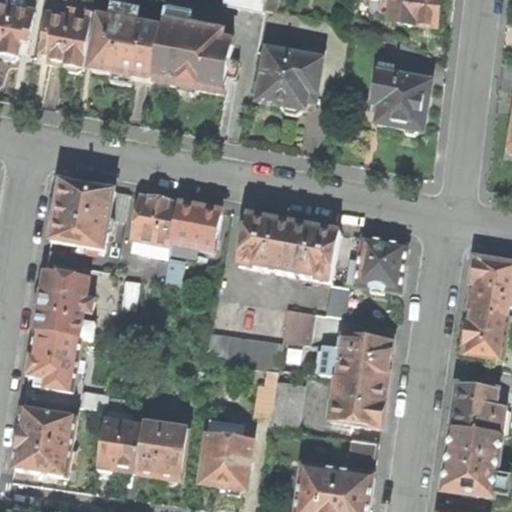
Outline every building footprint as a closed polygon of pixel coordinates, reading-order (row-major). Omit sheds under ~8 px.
[(19,1),(13,0),(0,0),(0,57),(1,57),(4,62),(13,64),(19,60),(22,43),(30,44),(35,15),(17,12),(19,1)] [(225,0),(224,8),(265,15),(267,0),(225,0)] [(392,0),(390,23),(436,28),(438,9),(439,0),(392,0)] [(50,48),(49,57),(48,65),(58,67),(66,69),(66,70),(69,74),(79,75),(82,73),(82,71),(84,72),(92,14),(68,10),(66,20),(47,17),(43,47),(50,48)] [(113,25),(100,23),(91,73),(112,77),(111,85),(119,86),(131,88),(132,81),(153,85),(163,33),(138,29),(140,17),(115,12),(113,25)] [(193,17),(166,12),(163,33),(153,85),(180,89),(180,93),(179,97),(197,100),(198,95),(198,93),(225,98),(228,79),(237,80),(238,72),(240,64),(231,63),(234,46),(222,44),(224,36),(191,30),(193,17)] [(42,56),(49,57),(50,48),(43,47),(42,56)] [(300,58),(268,52),(258,104),(272,106),(282,109),(282,111),(285,116),(296,119),(302,114),(302,112),(306,113),(309,95),(317,97),(326,51),(302,47),(300,58)] [(413,80),(379,73),(372,106),(376,106),(380,107),(377,125),(381,126),(403,131),(407,137),(415,139),(420,134),(423,134),(433,85),(413,81),(413,80)] [(62,185),(59,205),(57,205),(50,244),(78,249),(106,254),(111,222),(116,195),(62,185)] [(130,197),(116,195),(111,222),(125,225),(130,197)] [(135,241),(171,248),(178,206),(141,200),(134,241),(135,241)] [(223,214),(178,206),(171,248),(203,253),(216,255),(220,234),(223,214)] [(265,221),(248,219),(239,267),(256,270),(287,276),(319,282),(333,284),(342,235),(328,233),(296,227),(265,221)] [(169,261),(171,248),(135,241),(134,249),(141,250),(140,256),(149,257),(169,261)] [(402,288),(409,248),(363,241),(356,288),(372,291),(372,294),(385,296),(386,292),(401,295),(402,288)] [(171,248),(169,261),(186,264),(201,266),(203,253),(171,248)] [(186,264),(169,261),(164,287),(168,288),(181,290),(186,264)] [(474,285),(470,313),(510,319),(511,310),(511,309),(511,266),(477,261),(474,285)] [(85,324),(86,315),(88,302),(91,282),(47,275),(36,334),(82,341),(85,324)] [(140,285),(126,283),(123,310),(137,312),(140,285)] [(349,291),(332,288),(328,317),(345,320),(349,291)] [(284,344),(310,348),(315,315),(288,312),(284,344)] [(506,346),(510,319),(470,313),(466,334),(463,356),(504,362),(506,346)] [(94,343),(97,325),(85,324),(82,341),(83,342),(94,343)] [(36,380),(47,382),(77,386),(83,342),(82,341),(36,334),(29,379),(36,380)] [(270,373),(279,374),(283,346),(210,337),(206,363),(210,364),(270,373)] [(343,349),(339,380),(389,387),(395,345),(370,342),(345,338),(343,349)] [(319,378),(337,380),(339,380),(343,349),(339,349),(339,351),(324,349),(319,378)] [(256,418),(272,421),(277,386),(279,374),(270,373),(268,389),(260,387),(256,418)] [(35,389),(45,390),(46,386),(47,382),(36,380),(35,389)] [(339,380),(337,380),(331,423),(362,428),(383,431),(389,387),(339,380)] [(77,386),(47,382),(46,386),(45,390),(45,391),(75,395),(77,386)] [(272,421),(270,430),(298,434),(305,389),(277,386),(272,421)] [(456,407),(453,431),(503,438),(507,411),(496,410),(498,393),(459,388),(456,407)] [(83,409),(107,412),(109,400),(85,396),(83,409)] [(49,417),(79,421),(80,410),(51,405),(49,417)] [(24,413),(15,472),(42,476),(70,480),(79,421),(49,417),(24,413)] [(108,414),(107,423),(124,426),(125,416),(108,414)] [(146,429),(124,426),(107,423),(100,471),(107,472),(115,473),(127,475),(139,476),(146,429)] [(159,479),(179,482),(182,483),(185,461),(190,432),(146,426),(146,429),(139,476),(159,479)] [(450,453),(444,493),(462,496),(462,497),(479,499),(479,498),(494,500),(495,497),(497,476),(503,438),(453,431),(450,453)] [(201,486),(227,490),(241,492),(247,493),(251,469),(255,444),(209,437),(201,486)] [(349,475),(375,479),(380,446),(354,442),(349,475)] [(370,511),(375,479),(349,475),(303,469),(299,498),(297,511),(370,511)] [(135,501),(139,476),(127,475),(123,499),(135,501)] [(511,484),(511,478),(497,476),(495,497),(510,499),(511,484)] [(172,490),(179,482),(159,479),(163,489),(172,490)]
